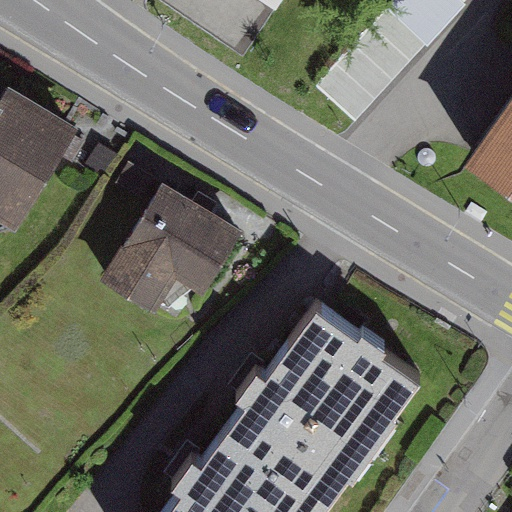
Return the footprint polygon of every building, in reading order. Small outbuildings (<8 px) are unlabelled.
[(0,247),(12,254),(68,152),(0,114),(0,247)] [(511,116),(488,152),(511,168),(511,116)] [(62,290),(143,337),(165,299),(204,321),(241,257),(120,188),(62,290)] [(218,453),(302,511),(331,511),(407,404),(305,333),(257,401),(245,393),(225,422),(235,429),(218,453)] [(302,511),(218,453),(193,487),(182,480),(160,510),(163,511),(302,511)]
